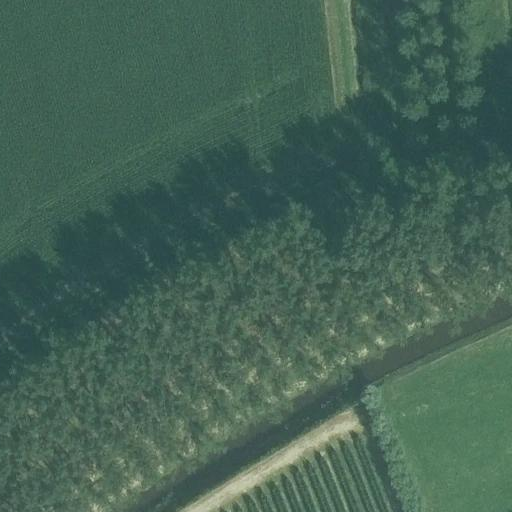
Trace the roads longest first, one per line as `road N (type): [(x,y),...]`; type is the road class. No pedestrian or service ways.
road 1 (track): [(85,511),(135,473),(387,329),(511,274)]
road 2 (unclassified): [(511,221),(385,265),(322,271),(303,259),(295,235),(301,216),(380,157)]
